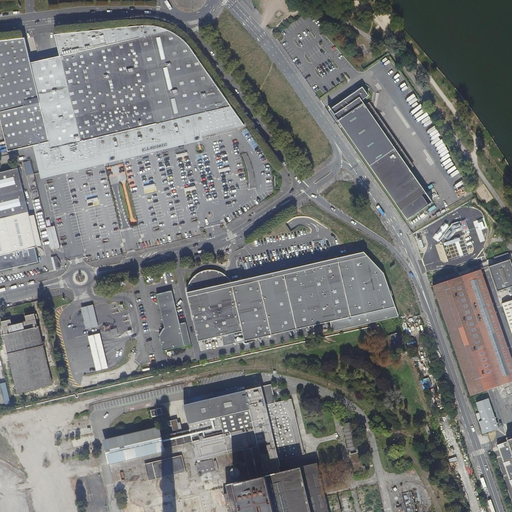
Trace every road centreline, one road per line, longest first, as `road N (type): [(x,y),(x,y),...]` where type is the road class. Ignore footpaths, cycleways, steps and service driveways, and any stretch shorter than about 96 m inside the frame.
road 1 (unclassified): [(91,275),(219,244),(303,190)]
road 2 (secondary): [(424,300),(494,511)]
road 3 (secondary): [(187,19),(303,190)]
road 4 (secondary): [(347,158),(281,62),(224,0)]
road 5 (secondary): [(303,190),(386,245),(424,300)]
road 6 (secondary): [(424,300),(404,247),(347,158)]
road 7 (secondary): [(31,16),(170,12)]
